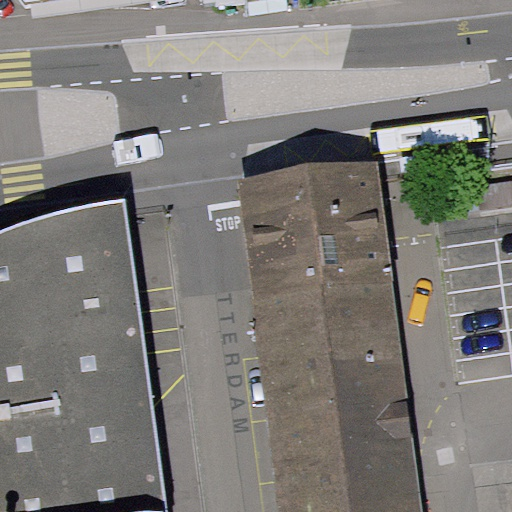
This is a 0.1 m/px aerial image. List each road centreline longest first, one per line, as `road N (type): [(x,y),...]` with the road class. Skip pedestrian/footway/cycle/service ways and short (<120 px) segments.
road 1 (secondary): [(511,43),(168,57)]
road 2 (secondary): [(182,160),(511,103)]
road 3 (secondary): [(0,187),(182,160)]
road 4 (secondary): [(168,57),(0,68)]
